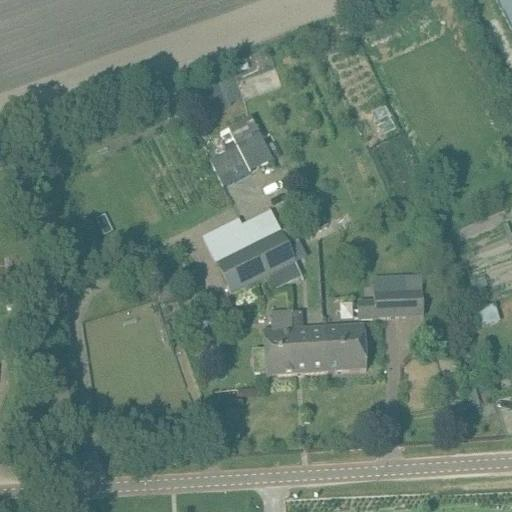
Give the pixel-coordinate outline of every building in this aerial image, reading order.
[(511,0),(494,0),(511,33),(511,0)] [(116,112),(105,116),(109,128),(120,124),(116,112)] [(237,182),(233,174),(254,164),(252,160),(266,153),(253,126),(245,129),(243,126),(229,133),(237,149),(208,163),(217,181),(222,190),(237,182)] [(75,131),(79,143),(91,139),(89,134),(91,133),(89,127),(86,128),(86,127),(75,131)] [(179,205),(215,185),(205,166),(194,172),(191,166),(165,180),(179,205)] [(242,227),(264,272),(267,279),(306,260),(290,229),(279,235),(268,214),(242,227)] [(267,279),(264,272),(242,227),(240,228),(242,232),(230,239),(224,227),(215,232),(220,244),(206,250),(230,298),(267,279)] [(155,300),(174,293),(169,278),(150,285),(155,300)] [(421,278),(372,280),(372,303),(357,304),(358,323),(422,319),(421,278)] [(472,293),(487,289),(484,278),(469,282),(472,293)] [(29,310),(23,280),(0,285),(7,315),(29,310)] [(493,305),(470,312),(476,330),(499,322),(493,305)] [(291,315),(295,377),(327,375),(324,330),(302,332),(301,314),(291,315)] [(264,334),(264,359),(265,379),(295,377),(291,315),(270,315),(271,334),(264,334)] [(363,328),(324,330),(327,375),(365,373),(363,328)]
